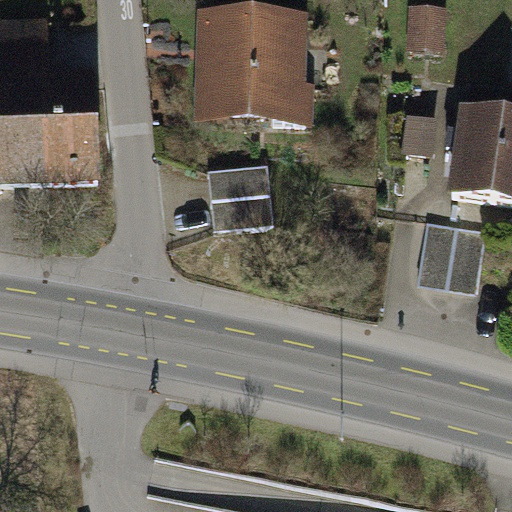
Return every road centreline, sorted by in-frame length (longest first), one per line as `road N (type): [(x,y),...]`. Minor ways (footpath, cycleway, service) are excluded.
road 1 (primary): [(152,336),(511,417)]
road 2 (residential): [(152,336),(117,0)]
road 3 (primary): [(0,313),(152,336)]
